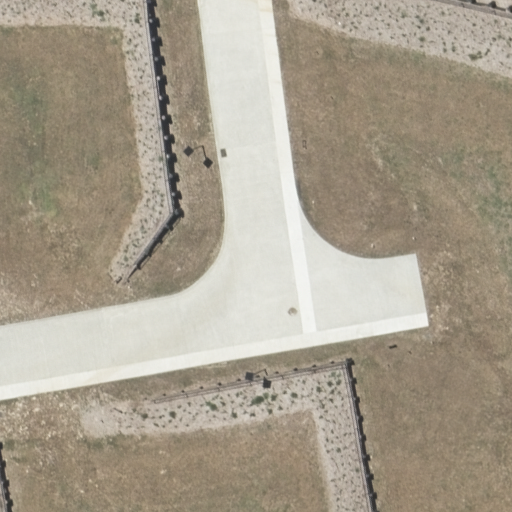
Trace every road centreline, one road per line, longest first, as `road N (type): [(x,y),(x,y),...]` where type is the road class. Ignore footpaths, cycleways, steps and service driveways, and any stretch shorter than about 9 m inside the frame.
road 1 (residential): [(232,0),(273,311)]
road 2 (residential): [(0,361),(273,311)]
road 3 (residential): [(273,311),(415,286)]
